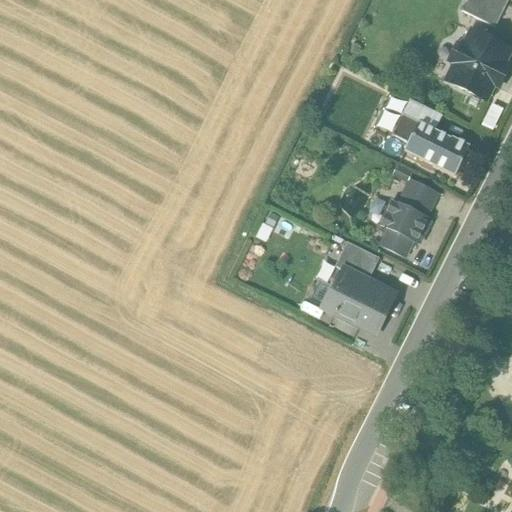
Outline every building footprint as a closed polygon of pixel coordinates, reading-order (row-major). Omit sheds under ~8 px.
[(508,3),(500,0),(469,0),(463,13),(495,29),(508,3)] [(471,33),(463,49),(458,46),(449,64),(454,66),(446,83),(485,102),(493,87),(498,90),(508,70),(503,67),(510,52),(471,33)] [(442,118),(410,102),(402,117),(418,125),(419,124),(435,132),(442,118)] [(435,132),(419,124),(418,125),(402,117),(392,137),(408,145),(404,153),(455,178),(470,147),(451,138),(451,140),(435,132)] [(437,196),(410,182),(398,206),(425,220),(437,196)] [(398,206),(393,203),(381,227),(389,231),(381,248),(404,259),(412,243),(416,245),(427,221),(425,220),(398,206)] [(344,272),(368,284),(380,260),(347,244),(335,268),(344,272)] [(368,284),(344,272),(334,289),(332,288),(322,309),(376,335),(395,297),(368,284)]
